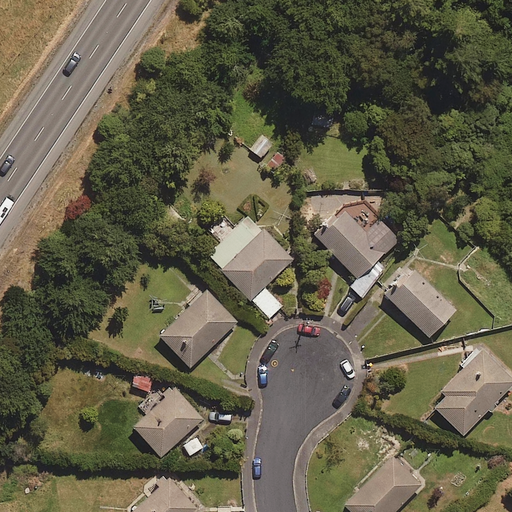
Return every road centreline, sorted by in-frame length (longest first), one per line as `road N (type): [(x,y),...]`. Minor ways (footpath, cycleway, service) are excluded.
road 1 (trunk): [(0,196),(132,0)]
road 2 (residential): [(318,342),(292,406),(278,473),(292,511)]
